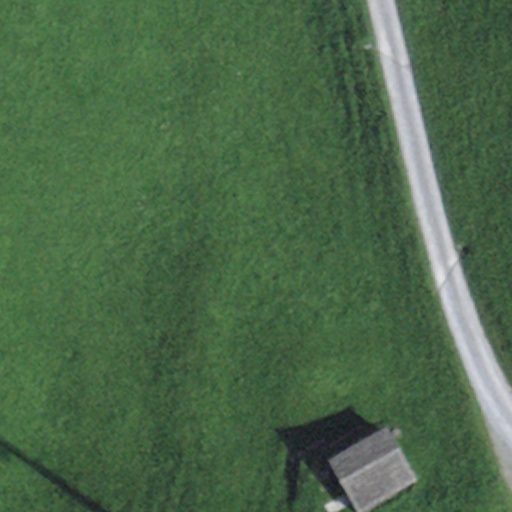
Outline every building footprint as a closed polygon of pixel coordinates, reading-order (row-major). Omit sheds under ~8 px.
[(374,442),(381,438),(377,432),(371,436),(374,442)] [(332,467),(354,505),(410,472),(388,434),(381,438),(374,442),(369,445),(363,449),(344,459),(338,463),(332,467)] [(363,449),(369,445),(365,439),(359,443),(363,449)] [(338,463),(344,459),(341,453),(334,457),(338,463)] [(354,505),(358,511),(369,511),(417,484),(410,472),(354,505)]
